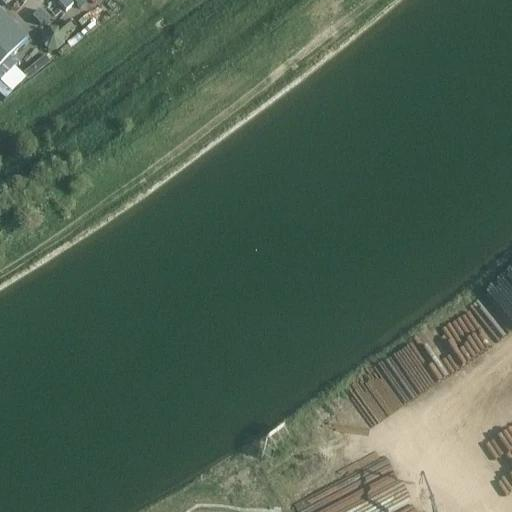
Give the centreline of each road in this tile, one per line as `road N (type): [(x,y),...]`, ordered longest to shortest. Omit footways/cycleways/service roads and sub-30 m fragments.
road 1 (trunk): [(214,511),(247,0)]
road 2 (trunk): [(204,0),(175,511)]
